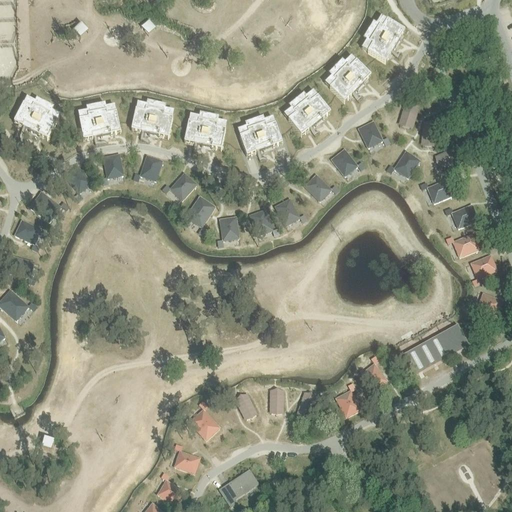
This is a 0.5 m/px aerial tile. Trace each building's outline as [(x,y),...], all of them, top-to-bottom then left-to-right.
[(374,46),(369,54),(387,65),(392,56),(389,54),(398,39),(401,41),(406,32),(388,22),(384,30),(381,28),(371,45),(374,46)] [(337,84),(331,90),(346,105),(353,98),(350,95),(363,82),(365,85),(372,78),(358,63),(351,70),(349,67),(335,81),(337,84)] [(297,116),(289,122),(302,138),(310,132),(308,129),(322,118),(324,121),(332,114),(319,98),(312,104),(310,102),(294,114),(297,116)] [(24,106),(14,124),(23,129),(25,126),(41,134),(39,137),(48,142),(58,124),(49,119),(51,116),(34,107),(32,110),(24,106)] [(398,126),(413,130),(417,113),(402,110),(398,126)] [(137,112),(132,132),(142,134),(143,131),(160,135),(159,138),(169,140),(174,120),(165,118),(165,115),(146,111),(146,114),(137,112)] [(89,120),(80,122),(84,142),(94,140),(93,137),(111,133),(111,137),(121,135),(117,115),(108,116),(107,113),(88,117),(89,120)] [(434,124),(424,122),(420,146),(430,148),(434,124)] [(189,124),(185,144),(195,146),(196,143),(213,147),(213,150),(222,152),(227,132),(217,130),(218,127),(199,123),(198,126),(189,124)] [(383,142),(373,123),(359,131),(368,150),(383,142)] [(249,136),(241,139),(248,158),(257,155),(256,152),(273,146),(274,149),(283,146),(276,126),(268,129),(267,126),(248,133),(249,136)] [(457,147),(434,157),(440,170),(462,160),(457,147)] [(358,168),(344,151),(332,161),(345,178),(358,168)] [(408,180),(420,162),(406,153),(394,171),(408,180)] [(124,177),(119,156),(103,160),(107,181),(124,177)] [(156,183),(163,163),(147,158),(140,178),(156,183)] [(92,185),(78,169),(66,180),(80,196),(92,185)] [(182,202),(197,187),(185,176),(170,191),(182,202)] [(331,192),(316,177),(305,188),(320,203),(331,192)] [(434,205),(454,197),(447,182),(428,190),(434,205)] [(61,209),(41,194),(30,209),(50,224),(61,209)] [(202,229),(216,209),(200,199),(186,219),(202,229)] [(300,220),(290,201),(275,209),(285,228),(300,220)] [(459,230),(478,222),(472,207),(452,215),(459,230)] [(273,232),(265,212),(250,218),(257,238),(273,232)] [(239,240),(236,219),(220,222),(223,243),(239,240)] [(41,232),(22,223),(15,237),(34,246),(41,232)] [(460,259),(479,251),(473,236),(453,244),(460,259)] [(478,281),(497,272),(491,257),(471,265),(478,281)] [(34,264),(14,259),(10,275),(30,280),(34,264)] [(29,309),(10,292),(0,304),(0,308),(16,323),(29,309)] [(477,311),(497,318),(503,303),(483,296),(477,311)] [(458,326),(403,356),(415,377),(469,347),(458,326)] [(361,376),(374,393),(387,383),(375,366),(361,376)] [(284,391),(270,390),(269,415),(284,415),(284,391)] [(311,419),(316,396),(302,393),(298,417),(311,419)] [(336,401),(346,420),(361,412),(351,393),(336,401)] [(244,422),(257,416),(248,395),(235,400),(244,422)] [(190,425),(206,443),(220,430),(203,412),(190,425)] [(175,469),(195,476),(200,460),(180,453),(175,469)] [(249,473),(220,492),(231,509),(236,505),(234,501),(258,486),(249,473)] [(158,497),(176,508),(185,494),(166,483),(158,497)]
